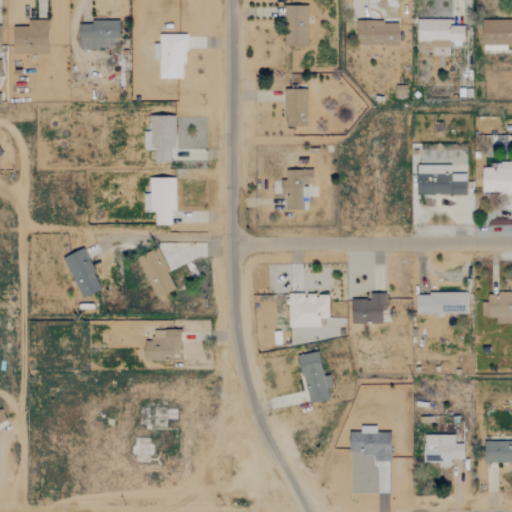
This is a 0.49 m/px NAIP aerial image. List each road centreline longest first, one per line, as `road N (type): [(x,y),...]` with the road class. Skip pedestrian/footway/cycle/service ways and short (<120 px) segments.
road 1 (residential): [(308,511),(234,354),(227,0)]
road 2 (residential): [(19,511),(26,156),(9,124)]
road 3 (residential): [(230,242),(511,240)]
